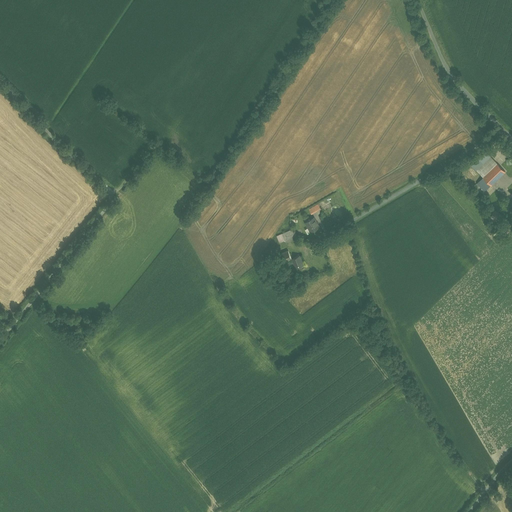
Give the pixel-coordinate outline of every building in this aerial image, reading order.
[(506,171),(490,156),(476,170),(484,177),(491,185),(506,171)] [(491,185),(484,177),(477,183),(485,191),(491,185)] [(318,203),(308,208),(311,214),(321,209),(318,203)] [(505,217),(495,210),(491,216),(502,223),(505,217)] [(314,217),(306,222),(311,232),(320,227),(314,217)] [(298,237),(294,229),(283,234),(285,239),(287,242),(298,237)] [(289,250),(280,254),(283,262),(292,259),(292,258),(289,250)] [(319,251),(312,253),(318,273),(325,271),(319,251)] [(300,255),(292,258),(292,259),(298,271),(306,268),(300,255)]
